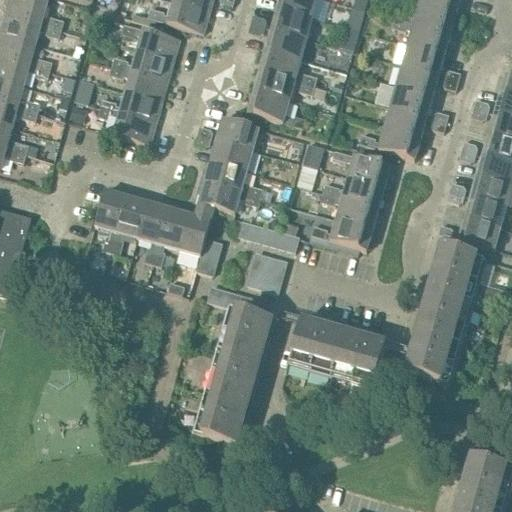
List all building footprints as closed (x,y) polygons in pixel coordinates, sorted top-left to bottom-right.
[(47,7),(23,0),(10,0),(5,18),(61,35),(64,26),(50,22),(49,24),(43,23),(47,7)] [(175,0),(173,7),(209,18),(213,0),(175,0)] [(235,1),(229,0),(220,0),(219,3),(221,7),(232,10),(235,1)] [(312,24),(318,3),(308,0),(279,0),(276,13),(312,24)] [(460,0),(420,0),(418,8),(455,19),(460,0)] [(150,13),(147,22),(167,27),(167,28),(189,35),(203,38),(209,18),(173,7),(170,18),(169,21),(164,19),(165,17),(150,13)] [(449,40),(455,19),(418,8),(414,22),(411,21),(411,19),(396,15),(393,24),(449,40)] [(306,44),(312,24),(276,13),(270,33),(306,44)] [(5,18),(0,36),(0,39),(35,49),(39,35),(45,37),(45,39),(59,43),(61,35),(5,18)] [(250,28),(264,33),(266,27),(264,23),(253,19),(250,28)] [(443,60),(449,40),(393,24),(391,32),(406,37),(407,34),(411,35),(407,50),(443,60)] [(264,33),(250,28),(248,37),(259,41),(263,38),(264,33)] [(123,29),(121,39),(135,43),(136,40),(141,41),(140,44),(137,56),(173,66),(173,65),(179,44),(144,34),(143,35),(123,29)] [(300,65),(306,44),(270,33),(264,55),(300,65)] [(0,39),(0,61),(49,75),(52,66),(32,61),(35,49),(0,39)] [(407,50),(401,71),(437,81),(443,60),(407,50)] [(264,55),(258,76),(314,91),(314,90),(324,93),(326,85),(316,82),(317,82),(303,78),(302,80),(296,79),(300,65),(264,55)] [(114,62),(112,71),(167,86),(173,66),(137,56),(134,68),(133,70),(128,69),(129,66),(114,62)] [(0,61),(0,84),(23,91),(28,76),(34,78),(33,80),(47,84),(49,75),(0,61)] [(112,71),(109,79),(124,83),(124,81),(129,83),(128,84),(125,97),(162,107),(167,86),(112,71)] [(401,71),(395,92),(432,102),(437,81),(401,71)] [(443,82),(457,86),(460,77),(449,74),(445,76),(443,82)] [(258,76),(252,97),(289,107),(292,94),(293,92),(299,94),(298,96),(311,100),(314,91),(258,76)] [(511,78),(505,76),(499,98),(511,101),(511,78)] [(457,86),(443,82),(442,87),(444,92),(455,95),(457,86)] [(0,84),(0,107),(37,118),(40,108),(26,104),(25,107),(19,105),(20,103),(23,91),(0,84)] [(395,92),(390,113),(426,123),(432,102),(395,92)] [(102,103),(100,112),(156,128),(162,107),(125,97),(122,108),(121,112),(114,110),(115,107),(102,103)] [(246,118),(262,122),(282,128),(283,127),(302,133),(305,124),(291,120),(291,122),(285,121),(289,107),(252,97),(246,118)] [(511,124),(511,101),(499,98),(493,119),(511,124)] [(473,114),(487,118),(489,112),(487,108),(476,105),(473,114)] [(0,107),(0,129),(12,133),(15,121),(35,126),(37,118),(0,107)] [(100,112),(97,121),(112,125),(112,123),(117,124),(117,127),(113,139),(125,143),(128,144),(149,150),(150,150),(156,128),(100,112)] [(390,113),(384,134),(420,144),(426,123),(390,113)] [(487,118),(473,114),(471,122),(482,126),(486,124),(487,118)] [(431,124),(445,128),(448,119),(438,116),(433,118),(431,124)] [(511,146),(511,124),(493,119),(487,140),(511,146)] [(258,134),(222,124),(216,145),(252,156),(258,134)] [(445,128),(431,124),(430,129),(432,133),(443,137),(445,128)] [(0,129),(0,151),(26,159),(28,150),(15,146),(13,150),(7,147),(8,144),(12,133),(0,129)] [(197,140),(210,144),(212,137),(210,134),(199,131),(197,140)] [(378,155),(400,161),(414,165),(420,144),(384,134),(381,144),(380,147),(375,146),(376,143),(362,139),(359,149),(378,154),(378,155)] [(210,144),(197,140),(194,149),(205,152),(208,150),(210,144)] [(511,169),(511,146),(487,140),(481,160),(511,169)] [(246,176),(252,156),(216,145),(210,166),(246,176)] [(462,155),(476,159),(477,153),(475,149),(464,146),(462,155)] [(307,148),(304,159),(321,163),(324,153),(307,148)] [(0,174),(4,160),(10,161),(9,164),(23,168),(26,159),(0,151),(0,174)] [(476,159),(462,155),(459,164),(470,167),(474,165),(476,159)] [(390,171),(355,161),(355,162),(334,156),(332,165),(346,169),(347,166),(352,168),(348,182),(384,193),(390,171)] [(511,169),(481,160),(475,182),(511,191),(511,188),(511,169)] [(210,166),(204,187),(260,203),(263,194),(249,190),(248,192),(242,190),(246,176),(210,166)] [(378,213),(384,193),(348,182),(344,197),(339,195),(340,193),(325,188),(322,197),(378,213)] [(505,212),(511,191),(475,182),(470,202),(505,212)] [(204,187),(198,209),(214,213),(227,217),(234,219),(238,205),(239,203),(245,205),(244,207),(258,211),(260,203),(204,187)] [(450,196),(464,200),(465,195),(464,191),(452,188),(450,196)] [(105,195),(94,231),(110,236),(108,241),(106,240),(102,254),(111,257),(126,201),(105,195)] [(464,200),(450,196),(447,206),(458,209),(462,206),(464,200)] [(282,197),(279,208),(287,210),(290,200),(282,197)] [(372,234),(378,213),(322,197),(319,207),(335,211),(335,208),(340,210),(336,223),(372,234)] [(147,207),(126,201),(111,257),(120,259),(124,246),(121,245),(123,239),(137,243),(147,207)] [(470,202),(464,223),(500,233),(505,212),(470,202)] [(168,213),(147,207),(137,243),(152,247),(150,253),(147,252),(143,266),(152,268),(168,213)] [(189,219),(179,254),(200,260),(205,243),(210,226),(210,225),(212,220),(213,217),(214,213),(198,209),(197,213),(196,216),(195,220),(189,219)] [(168,213),(152,268),(161,271),(165,258),(163,257),(165,250),(167,251),(179,254),(189,219),(168,213)] [(31,223),(25,222),(0,214),(0,301),(8,303),(16,276),(23,252),(31,223)] [(278,220),(269,225),(271,229),(274,234),(278,231),(283,229),(278,220)] [(329,246),(359,254),(366,256),(372,234),(336,223),(332,238),(327,237),(328,235),(313,230),(310,240),(329,245),(329,246)] [(458,244),(494,254),(500,233),(464,223),(458,244)] [(295,255),(299,243),(299,241),(242,225),(238,239),(295,255)] [(438,239),(451,242),(454,234),(440,230),(438,239)] [(423,384),(448,391),(453,370),(456,371),(462,348),(459,347),(464,329),(467,330),(474,307),(471,306),(476,288),(479,288),(486,265),(457,257),(460,246),(441,241),(438,252),(456,257),(453,269),(435,264),(427,295),(444,300),(421,384),(402,378),(399,388),(420,394),(423,384)] [(205,243),(200,260),(196,276),(212,280),(221,247),(205,243)] [(286,266),(257,258),(248,290),(277,298),(286,266)] [(167,296),(182,300),(184,290),(170,286),(167,296)] [(206,306),(226,312),(230,313),(224,333),(222,332),(215,356),(218,356),(213,375),(210,374),(204,396),(206,397),(201,417),(198,416),(192,438),(219,446),(216,456),(229,460),(232,450),(220,446),(256,320),(259,309),(260,306),(210,292),(206,306)] [(421,314),(434,318),(436,312),(434,308),(424,306),(421,314)] [(269,321),(276,323),(290,326),(299,329),(301,323),(301,322),(292,319),(259,309),(256,320),(268,323),(269,321)] [(372,394),(381,365),(368,361),(373,344),(342,335),(337,352),(327,349),(331,332),(301,323),(299,329),(288,367),(309,373),(308,376),(331,382),(331,380),(351,385),(350,388),(372,394)] [(255,353),(265,356),(268,347),(254,344),(253,349),(255,353)] [(410,356),(423,360),(424,353),(422,350),(412,348),(410,356)] [(243,394),(253,397),(256,388),(243,385),(241,390),(243,394)] [(231,435),(241,438),(244,430),(231,426),(229,431),(231,435)] [(503,511),(507,498),(510,499),(511,491),(511,474),(489,468),(492,458),(478,454),(475,465),(486,468),(483,481),(466,476),(458,506),(475,511),(474,511),(503,511)]
